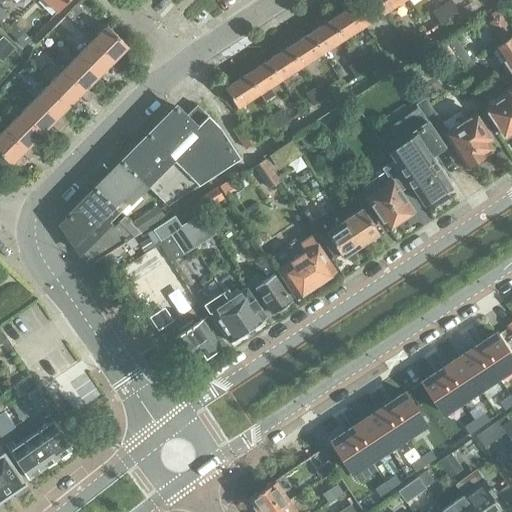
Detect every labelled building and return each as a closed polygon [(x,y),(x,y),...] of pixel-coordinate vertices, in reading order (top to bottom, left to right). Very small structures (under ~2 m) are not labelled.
[(68,0),(46,0),(58,11),(68,0)] [(378,0),(360,0),(352,5),(365,25),(386,11),(378,0)] [(378,0),(386,11),(402,0),(378,0)] [(452,0),(443,6),(449,17),(458,11),(452,0)] [(76,4),(69,11),(76,17),(83,10),(76,4)] [(352,5),(331,19),(344,38),(365,25),(352,5)] [(449,17),(443,6),(434,12),(441,22),(449,17)] [(498,8),(490,14),(494,19),(501,13),(498,8)] [(494,19),(489,22),(503,43),(511,36),(511,31),(500,14),(494,19)] [(331,19),(310,33),(322,52),(344,38),(331,19)] [(107,26),(93,41),(113,60),(127,46),(107,26)] [(17,39),(24,46),(31,39),(24,32),(17,39)] [(0,57),(1,58),(16,47),(6,33),(0,36),(0,57)] [(310,33),(289,46),(301,66),(322,52),(310,33)] [(413,33),(404,39),(411,49),(419,43),(413,33)] [(511,36),(503,43),(495,48),(511,73),(511,90),(507,94),(511,101),(511,36)] [(411,49),(404,39),(395,45),(402,55),(411,49)] [(457,39),(449,45),(464,67),(472,61),(457,39)] [(98,75),(113,60),(93,41),(78,55),(98,75)] [(419,43),(411,49),(418,58),(426,53),(419,43)] [(289,46),(268,60),(280,79),(301,66),(289,46)] [(84,90),(98,75),(78,55),(64,70),(84,90)] [(367,55),(358,61),(365,71),(374,66),(367,55)] [(268,60),(247,74),(259,93),(265,101),(275,95),(269,87),(280,79),(268,60)] [(365,71),(358,61),(350,67),(356,77),(365,71)] [(69,104),(84,90),(64,70),(49,85),(69,104)] [(247,74),(225,87),(238,107),(259,93),(247,74)] [(325,83),(316,88),(323,99),(332,93),(325,83)] [(54,119),(69,104),(49,85),(35,99),(54,119)] [(323,99),(316,88),(307,94),(314,105),(323,99)] [(511,101),(507,94),(486,108),(505,136),(511,131),(511,101)] [(491,139),(484,129),(474,114),(448,132),(425,97),(414,104),(426,122),(427,121),(445,148),(452,143),(468,168),(485,156),(484,155),(492,149),(487,141),(491,139)] [(40,134),(54,119),(35,99),(20,114),(40,134)] [(166,205),(238,159),(238,156),(226,137),(225,138),(217,129),(219,127),(198,106),(187,117),(178,108),(124,163),(150,188),(166,205)] [(355,106),(347,112),(353,120),(361,114),(355,106)] [(283,110),(274,116),(281,126),(289,120),(283,110)] [(25,148),(40,134),(20,114),(6,129),(25,148)] [(281,126),(274,116),(265,121),(272,132),(281,126)] [(244,121),(232,129),(245,149),(257,141),(244,121)] [(431,157),(445,148),(427,121),(426,122),(407,135),(410,138),(388,153),(424,205),(451,186),(431,157)] [(0,152),(11,163),(25,148),(6,129),(0,134),(0,152)] [(312,130),(299,138),(306,150),(319,142),(312,130)] [(279,167),(300,153),(291,141),(270,155),(279,167)] [(265,159),(254,166),(267,187),(278,180),(265,159)] [(411,211),(398,192),(408,186),(392,162),(381,168),(384,173),(363,187),(369,197),(367,199),(386,228),(411,211)] [(150,188),(124,163),(98,190),(140,233),(141,232),(124,215),(150,188)] [(230,179),(219,186),(225,195),(236,189),(230,179)] [(203,212),(224,198),(217,187),(196,201),(203,212)] [(140,233),(98,190),(62,226),(90,265),(140,233)] [(157,206),(134,221),(142,232),(165,217),(157,206)] [(335,206),(311,222),(334,257),(340,253),(343,256),(360,244),(344,219),(335,206)] [(362,208),(344,219),(360,244),(378,233),(362,208)] [(203,213),(182,226),(195,246),(216,233),(203,213)] [(175,215),(155,229),(161,239),(158,242),(171,262),(195,246),(182,226),(175,215)] [(155,229),(148,233),(155,244),(161,239),(155,229)] [(296,244),(291,248),(316,284),(336,271),(312,235),(300,243),(305,250),(302,252),(296,244)] [(149,238),(139,244),(143,251),(154,244),(149,238)] [(295,298),(316,284),(291,248),(286,251),(291,259),(276,269),(295,298)] [(250,279),(272,313),(291,301),(274,274),(261,283),(256,276),(250,279)] [(228,289),(223,292),(247,330),(267,317),(247,287),(233,296),(228,289)] [(247,330),(223,292),(221,289),(202,301),(229,342),(247,330)] [(164,307),(149,317),(158,331),(173,321),(164,307)] [(183,332),(175,337),(190,359),(193,357),(198,354),(198,353),(200,351),(205,358),(220,348),(201,319),(193,325),(184,331),(183,332)] [(511,357),(496,333),(477,345),(498,377),(511,368),(511,357)] [(477,345),(459,357),(480,389),(498,377),(477,345)] [(459,357),(441,369),(462,401),(480,389),(459,357)] [(441,369),(422,381),(443,413),(462,401),(441,369)] [(38,389),(27,397),(37,411),(48,404),(38,389)] [(404,392),(385,405),(407,437),(426,425),(404,392)] [(511,399),(509,396),(500,403),(504,409),(511,403),(511,399)] [(20,401),(12,407),(22,420),(30,414),(20,401)] [(385,405),(367,417),(388,449),(407,437),(385,405)] [(5,412),(0,414),(0,437),(0,438),(15,428),(5,412)] [(57,459),(72,449),(48,414),(41,419),(45,424),(37,430),(57,459)] [(484,414),(474,421),(479,427),(489,420),(484,414)] [(367,417),(349,429),(370,461),(388,449),(367,417)] [(511,424),(509,420),(501,425),(511,440),(511,439),(511,424)] [(474,421),(464,427),(469,434),(479,427),(474,421)] [(57,459),(37,430),(33,424),(27,428),(31,434),(22,439),(43,469),(57,459)] [(349,429),(330,441),(351,474),(370,461),(349,429)] [(28,479),(43,469),(22,439),(14,445),(11,441),(5,445),(28,479)] [(25,482),(4,451),(0,453),(0,452),(0,492),(4,498),(26,483),(25,482)] [(430,451),(420,458),(425,465),(434,458),(430,451)] [(451,452),(439,461),(450,478),(463,469),(451,452)] [(420,458),(410,465),(414,472),(425,465),(420,458)] [(334,471),(329,463),(316,471),(321,479),(334,471)] [(427,471),(418,478),(425,487),(434,481),(427,471)] [(395,475),(385,483),(389,489),(400,482),(395,475)] [(484,479),(462,496),(473,511),(494,511),(501,507),(493,497),(496,495),(484,479)] [(258,511),(267,511),(287,499),(275,480),(249,497),(258,511)] [(385,483),(374,490),(379,496),(389,489),(385,483)] [(409,483),(398,491),(406,502),(417,494),(409,483)] [(338,484),(323,494),(329,503),(344,494),(338,484)] [(473,511),(462,496),(443,511),(473,511)] [(295,511),(287,499),(267,511),(295,511)] [(430,511),(443,511),(437,503),(428,509),(430,511)]
